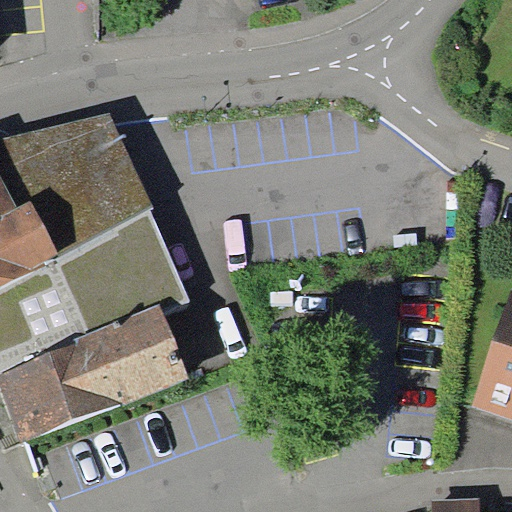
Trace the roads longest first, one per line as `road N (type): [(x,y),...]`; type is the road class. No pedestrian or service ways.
road 1 (residential): [(0,116),(131,79),(342,67)]
road 2 (residential): [(511,486),(395,486),(309,511)]
road 3 (residential): [(342,67),(511,172)]
